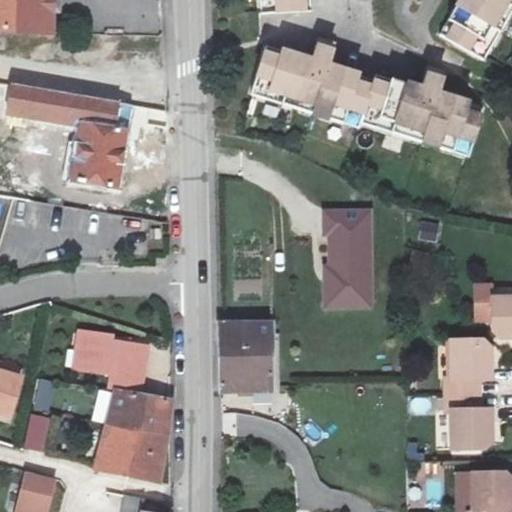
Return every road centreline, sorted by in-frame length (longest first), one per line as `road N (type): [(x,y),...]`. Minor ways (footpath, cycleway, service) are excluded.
road 1 (tertiary): [(195,283),(200,511)]
road 2 (residential): [(0,299),(61,284),(195,283)]
road 3 (tertiary): [(190,88),(195,283)]
road 4 (residential): [(190,88),(0,63)]
